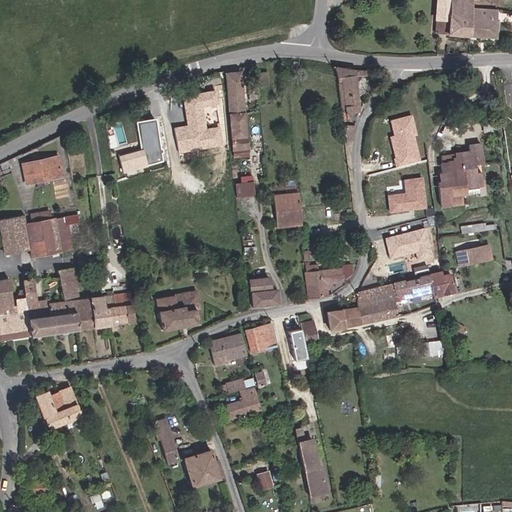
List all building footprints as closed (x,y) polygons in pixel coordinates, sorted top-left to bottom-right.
[(471,35),(472,9),(471,0),(453,0),(451,21),(438,20),(436,33),(471,35)] [(451,21),(453,0),(439,0),(438,20),(451,21)] [(497,10),(472,9),(471,35),(496,38),(497,35),(498,10),(497,10)] [(352,70),(333,67),(336,82),(339,82),(345,114),(358,112),(352,75),(360,75),(360,71),(352,70)] [(229,115),(242,114),(238,73),(225,74),(229,115)] [(257,74),(258,89),(267,88),(266,73),(257,74)] [(339,82),(336,82),(335,82),(340,114),(345,114),(339,82)] [(221,145),(218,128),(205,130),(201,106),(217,103),(214,91),(197,94),(197,96),(183,99),(187,122),(188,122),(189,126),(174,129),(178,153),(221,145)] [(242,114),(229,115),(232,151),(246,149),(242,114)] [(420,159),(413,134),(416,133),(411,114),(391,119),(395,134),(390,135),(396,157),(394,157),(396,165),(420,159)] [(161,162),(155,119),(136,122),(137,131),(140,130),(142,150),(118,157),(122,173),(161,162)] [(345,141),(350,142),(353,127),(343,127),(345,141)] [(484,186),(483,173),(476,174),(474,165),(478,165),(477,159),(485,158),(484,146),(471,147),(472,154),(463,155),(463,154),(455,154),(456,160),(453,160),(453,163),(449,163),(450,181),(438,182),(442,207),(452,206),(452,202),(464,201),(463,194),(468,193),(467,188),(480,187),(484,186)] [(246,149),(232,151),(233,157),(248,156),(247,149),(246,149)] [(456,160),(455,154),(448,155),(449,163),(453,163),(453,160),(456,160)] [(56,157),(22,165),(25,184),(60,175),(56,157)] [(426,206),(422,176),(404,179),(406,192),(388,195),(390,211),(426,206)] [(253,182),(234,185),(236,198),(254,196),(253,182)] [(480,187),(467,188),(468,193),(468,196),(481,195),(480,187)] [(280,198),(280,194),(272,195),(275,226),(301,224),(300,217),(298,197),(280,198)] [(24,223),(29,249),(31,257),(60,251),(60,247),(58,248),(57,243),(53,219),(50,219),(48,211),(37,213),(38,221),(24,223)] [(29,249),(24,223),(22,214),(0,218),(0,237),(3,253),(29,249)] [(60,247),(72,245),(68,224),(77,222),(75,215),(53,219),(57,243),(58,248),(60,247)] [(432,255),(424,227),(385,237),(390,257),(416,250),(418,259),(432,255)] [(255,246),(243,247),(245,266),(258,265),(256,251),(255,251),(255,246)] [(488,247),(475,248),(477,263),(490,260),(488,247)] [(477,263),(475,248),(464,249),(465,265),(477,263)] [(305,273),(307,300),(325,296),(325,284),(343,282),(351,275),(350,265),(341,266),(341,269),(317,272),(305,273)] [(60,295),(75,293),(72,269),(64,270),(56,272),(60,295)] [(418,278),(402,282),(403,287),(432,281),(431,277),(430,277),(430,276),(429,273),(418,276),(418,278)] [(431,277),(432,281),(434,291),(434,295),(453,291),(450,273),(431,277)] [(248,281),(251,309),(258,308),(258,306),(278,303),(276,290),(269,291),(268,279),(248,281)] [(0,280),(0,307),(12,305),(7,280),(0,280)] [(22,281),(23,291),(27,322),(29,337),(31,337),(76,330),(72,301),(61,302),(61,301),(47,303),(46,301),(32,302),(29,280),(22,281)] [(383,301),(394,299),(434,291),(432,281),(403,287),(402,282),(379,287),(383,301)] [(100,283),(101,293),(110,292),(109,282),(100,283)] [(397,315),(394,299),(383,301),(379,287),(357,293),(356,306),(356,308),(370,305),(373,320),(397,315)] [(0,341),(2,341),(0,328),(0,326),(27,322),(23,291),(17,291),(18,299),(14,300),(15,305),(12,305),(0,307),(0,341)] [(72,301),(76,330),(92,328),(88,299),(76,300),(75,293),(60,295),(61,301),(61,302),(72,301)] [(196,293),(174,296),(175,297),(156,301),(161,331),(197,324),(195,311),(199,310),(196,293)] [(128,294),(111,296),(112,307),(107,308),(109,325),(133,321),(128,294)] [(88,299),(92,328),(109,325),(107,308),(112,307),(111,296),(88,299)] [(329,330),(373,320),(370,305),(356,308),(326,312),(329,330)] [(304,342),(316,339),(312,320),(300,323),(304,342)] [(0,326),(0,328),(2,341),(29,337),(27,322),(0,326)] [(249,351),(275,346),(270,325),(244,331),(249,351)] [(303,345),(299,327),(287,330),(293,359),(303,356),(301,346),(303,345)] [(230,337),(221,339),(221,342),(240,337),(239,331),(229,334),(230,337)] [(244,351),(240,337),(221,342),(221,339),(210,341),(211,347),(208,348),(213,367),(225,364),(223,357),(244,351)] [(423,340),(423,354),(442,354),(442,340),(423,340)] [(258,387),(265,386),(261,373),(254,374),(258,387)] [(222,384),(225,394),(242,389),(240,379),(222,384)] [(224,405),(228,419),(260,410),(252,388),(238,392),(241,400),(224,405)] [(46,429),(79,416),(69,390),(68,390),(48,397),(46,393),(34,397),(46,429)] [(165,427),(152,431),(155,440),(158,439),(168,437),(165,427)] [(317,466),(310,438),(304,440),(301,427),(294,429),(298,446),(303,470),(308,495),(326,491),(320,466),(317,466)] [(176,462),(168,437),(158,439),(166,465),(176,462)] [(212,462),(209,451),(184,459),(192,487),(223,477),(216,461),(212,462)] [(254,476),(255,478),(259,491),(270,489),(265,473),(254,476)]
